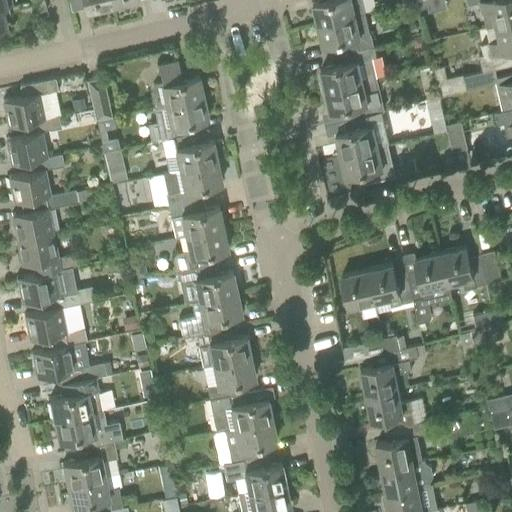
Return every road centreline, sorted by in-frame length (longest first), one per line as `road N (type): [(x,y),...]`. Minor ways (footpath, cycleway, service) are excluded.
road 1 (residential): [(335,511),(285,247)]
road 2 (residential): [(247,5),(0,66)]
road 3 (residential): [(285,247),(286,204),(247,5)]
road 4 (residential): [(285,247),(511,177)]
